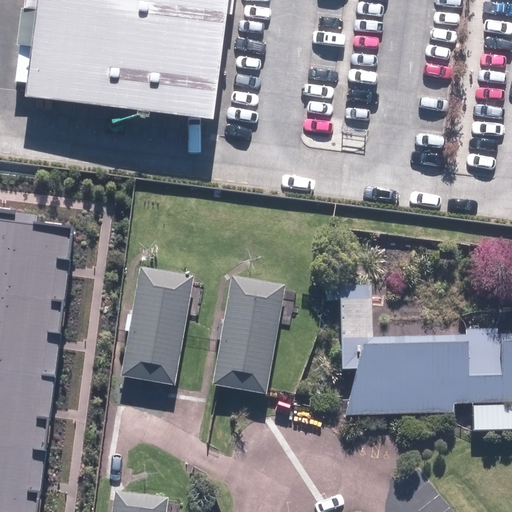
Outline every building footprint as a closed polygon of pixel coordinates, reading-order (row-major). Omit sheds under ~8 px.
[(37,0),(25,93),(213,117),(227,0),(37,0)] [(34,511),(68,235),(0,227),(0,511),(34,511)] [(195,277),(141,268),(122,376),(176,386),(195,277)] [(286,286),(232,277),(213,385),(267,395),(286,286)] [(357,370),(347,416),(452,414),(453,406),(473,404),(473,432),(511,431),(511,334),(497,335),(497,330),(466,330),(465,337),(373,339),(372,285),(340,286),(342,370),(357,370)] [(167,511),(169,497),(115,491),(112,511),(167,511)]
